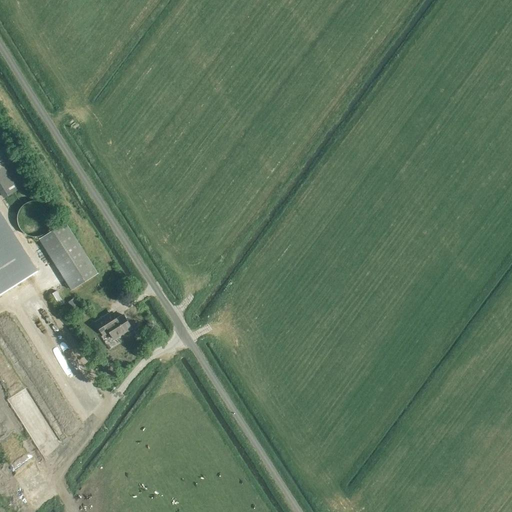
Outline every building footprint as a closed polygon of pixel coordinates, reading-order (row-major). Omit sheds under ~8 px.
[(32,185),(9,148),(0,153),(0,189),(7,201),(32,185)] [(50,220),(65,203),(55,195),(41,212),(50,220)] [(0,296),(37,273),(22,249),(0,214),(0,296)] [(66,222),(39,239),(71,290),(98,273),(66,222)] [(119,259),(114,247),(104,251),(109,263),(119,259)] [(73,299),(68,302),(72,308),(77,304),(73,299)] [(104,336),(109,333),(114,340),(132,329),(123,316),(117,320),(112,313),(96,323),(104,336)] [(34,356),(42,377),(54,372),(46,351),(34,356)] [(2,359),(21,386),(31,379),(13,352),(2,359)] [(30,389),(24,394),(27,398),(22,402),(29,410),(28,411),(35,419),(40,415),(34,408),(41,402),(30,389)] [(55,446),(62,443),(59,436),(52,440),(55,446)] [(18,483),(4,493),(8,499),(23,490),(18,483)] [(9,504),(12,508),(27,498),(22,492),(16,496),(17,497),(9,504)]
